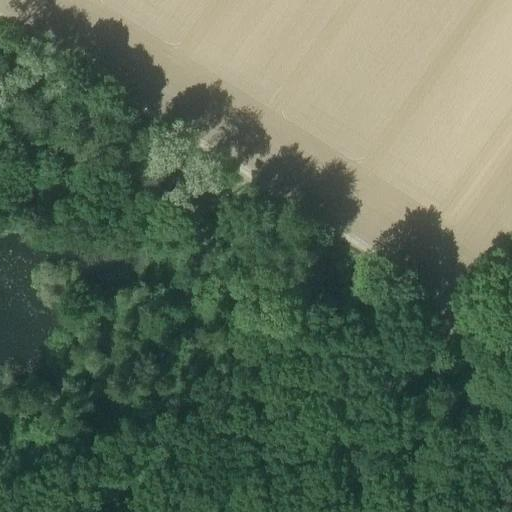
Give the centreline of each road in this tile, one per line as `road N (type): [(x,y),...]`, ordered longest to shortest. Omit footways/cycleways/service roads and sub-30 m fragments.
road 1 (track): [(0,24),(465,316)]
road 2 (track): [(465,316),(236,511)]
road 3 (track): [(0,97),(180,200),(219,160)]
